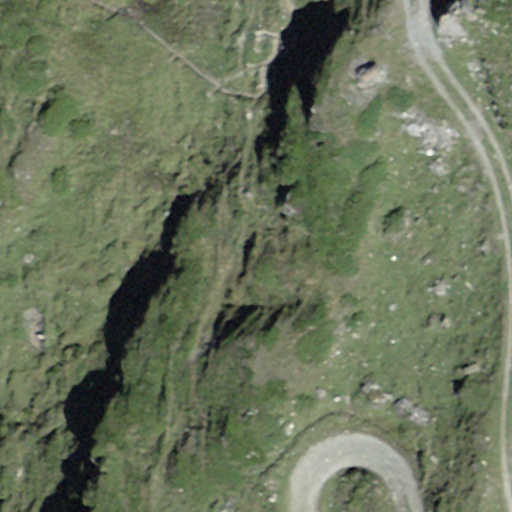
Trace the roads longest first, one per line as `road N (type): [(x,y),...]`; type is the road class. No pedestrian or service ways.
road 1 (track): [(511,224),(488,143),(431,58),(414,0)]
road 2 (track): [(304,511),(315,464),(354,447),(390,462),(409,511)]
